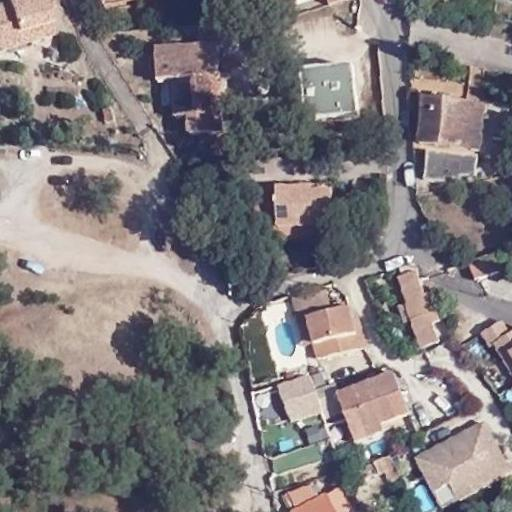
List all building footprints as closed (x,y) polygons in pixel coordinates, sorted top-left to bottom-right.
[(0,49),(54,33),(44,0),(13,0),(0,4),(0,49)] [(315,0),(328,0),(330,5),(344,0),(264,0),(268,14),(315,0)] [(191,134),(199,134),(223,132),(220,78),(222,78),(219,46),(155,48),(156,82),(174,81),(175,99),(189,99),(190,113),(191,134)] [(320,113),(365,109),(361,57),(316,60),(320,113)] [(478,77),(464,76),(463,96),(476,97),(478,77)] [(420,143),(480,149),(482,103),(423,98),(420,143)] [(175,113),(190,113),(189,99),(175,99),(175,113)] [(223,132),(199,134),(199,152),(223,152),(223,132)] [(475,178),(478,156),(428,151),(425,182),(452,184),(453,181),(460,181),(461,176),(475,178)] [(277,228),(332,226),(330,191),(310,192),(309,189),(254,190),(255,237),(277,236),(277,228)] [(332,238),(332,226),(277,228),(277,236),(278,240),(332,238)] [(338,255),(341,264),(350,262),(347,253),(338,255)] [(503,258),(473,267),(479,285),(509,275),(503,258)] [(424,285),(420,269),(404,274),(406,282),(402,283),(411,309),(417,326),(425,349),(441,344),(436,329),(442,327),(435,302),(433,300),(429,300),(424,285)] [(332,305),(328,290),(294,299),(305,346),(314,343),(308,317),(350,307),(348,301),(332,305)] [(318,358),(365,347),(361,330),(355,332),(352,319),(350,307),(308,317),(314,343),(318,358)] [(417,326),(411,309),(403,312),(409,330),(417,326)] [(361,330),(358,318),(352,319),(355,332),(361,330)] [(511,333),(508,326),(488,338),(497,353),(500,350),(509,364),(511,362),(511,333)] [(441,344),(425,349),(426,352),(442,346),(441,344)] [(294,375),(294,381),(308,377),(307,372),(294,375)] [(342,403),(356,440),(385,429),(382,422),(410,412),(395,372),(340,393),(339,394),(342,403)] [(280,384),(292,421),(323,410),(315,389),(312,380),(308,377),(294,381),(280,384)] [(315,389),(323,410),(342,403),(339,394),(340,393),(336,381),(315,389)] [(511,473),(488,426),(420,462),(438,496),(453,488),(462,503),(511,476),(511,473)] [(384,469),(390,479),(401,473),(395,464),(395,465),(389,455),(373,461),(379,472),(384,469)] [(288,493),(296,511),(357,511),(345,488),(327,497),(321,484),(288,493)]
